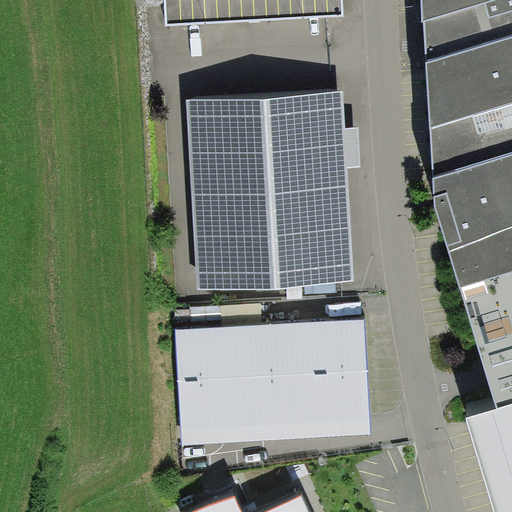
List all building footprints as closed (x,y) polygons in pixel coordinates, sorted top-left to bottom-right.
[(341,0),(162,0),(164,25),(342,14),(341,0)] [(511,511),(511,0),(427,0),(437,192),(503,393),(471,404),(504,511),(511,511)] [(341,144),(338,89),(188,97),(199,282),(349,273),(341,144)] [(360,317),(169,328),(176,445),(367,433),(360,317)] [(238,511),(228,490),(179,511),(307,511),(297,488),(243,511),(238,511)]
